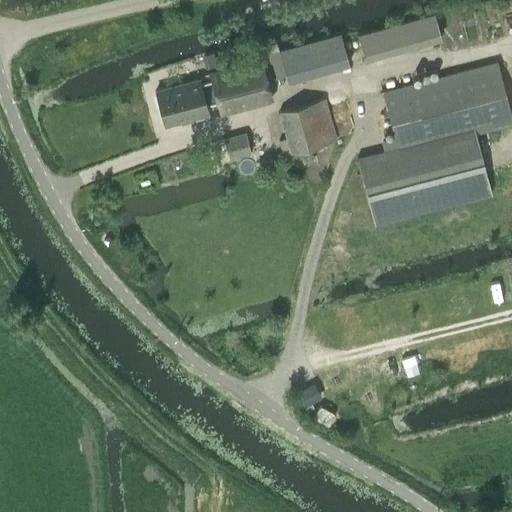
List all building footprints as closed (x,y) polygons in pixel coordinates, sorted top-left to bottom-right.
[(350,64),(342,33),(280,50),(289,81),(350,64)] [(201,83),(200,79),(156,91),(166,126),(209,114),(205,100),(217,97),(222,114),(274,100),(262,59),(211,73),(213,80),(201,83)] [(396,146),(357,156),(357,158),(375,222),(490,193),(492,193),(491,192),(476,134),(488,131),(511,124),(511,116),(509,103),(498,64),(497,61),(382,91),(383,94),(393,133),(396,146)] [(325,99),(280,110),(290,152),(336,140),(325,99)] [(245,131),(223,137),(228,159),(230,159),(232,158),(251,153),(245,131)] [(298,394),(289,405),(298,413),(303,408),(307,403),(302,399),(298,394)] [(303,408),(298,413),(303,418),(308,412),(305,410),(303,408)]
